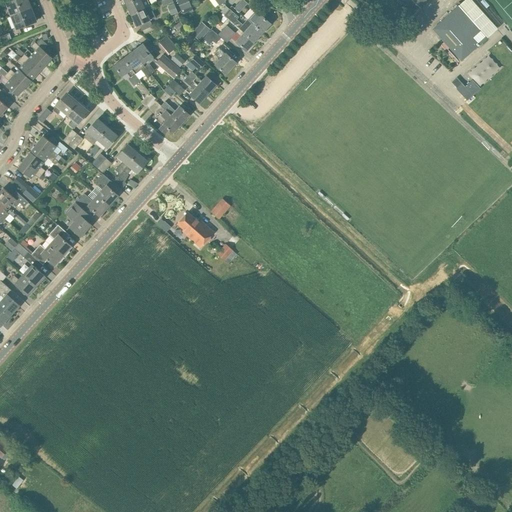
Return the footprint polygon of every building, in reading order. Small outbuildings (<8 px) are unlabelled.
[(15,0),(7,3),(12,16),(31,9),(27,0),(15,0)] [(136,0),(126,5),(131,15),(144,9),(150,6),(147,0),(136,0)] [(239,12),(248,3),(244,0),(241,0),(234,8),(239,12)] [(498,28),(472,0),(464,0),(433,28),(462,60),(498,28)] [(191,7),(190,2),(179,6),(181,11),(191,7)] [(174,3),(168,5),(172,14),(177,12),(174,3)] [(144,9),(131,15),(136,27),(140,25),(150,20),(156,17),(150,6),(144,9)] [(226,6),(220,12),(224,15),(229,9),(226,6)] [(36,21),(31,9),(12,16),(17,29),(36,21)] [(239,29),(243,25),(237,19),(239,17),(229,9),(224,15),(239,29)] [(256,10),(248,20),(252,23),(263,33),(271,24),(260,14),(256,10)] [(201,22),(191,33),(199,40),(209,29),(201,22)] [(252,23),(244,32),(255,42),(263,33),(252,23)] [(226,25),(218,34),(227,43),(236,33),(226,25)] [(212,29),(203,39),(210,44),(218,35),(212,29)] [(255,42),(244,32),(236,42),(247,52),(255,42)] [(9,33),(0,36),(0,42),(11,38),(9,33)] [(36,50),(33,54),(46,65),(52,57),(35,42),(32,46),(36,50)] [(133,51),(150,73),(154,70),(149,63),(155,59),(152,54),(151,55),(143,44),(133,51)] [(236,63),(226,53),(226,54),(219,48),(214,53),(221,59),(216,65),(226,74),(236,63)] [(16,52),(21,57),(24,53),(19,49),(16,52)] [(146,76),(150,73),(133,51),(124,58),(132,69),(136,74),(141,70),(146,76)] [(23,65),(19,69),(32,81),(39,73),(22,58),(21,58),(17,54),(14,58),(23,65)] [(25,54),(22,58),(39,73),(46,65),(33,54),(30,58),(25,54)] [(180,67),(184,62),(176,54),(172,59),(180,67)] [(181,71),(162,55),(155,63),(174,79),(181,71)] [(204,63),(195,55),(189,62),(190,61),(199,69),(204,63)] [(135,74),(136,74),(132,69),(124,58),(114,66),(122,77),(127,73),(130,77),(128,79),(134,86),(140,81),(135,74)] [(2,68),(0,69),(0,72),(10,81),(9,81),(6,85),(11,89),(15,93),(19,96),(26,88),(13,77),(9,74),(8,73),(2,68)] [(11,69),(8,73),(26,88),(32,81),(19,69),(16,74),(11,69)] [(192,72),(188,76),(208,94),(216,85),(206,76),(202,81),(192,72)] [(208,94),(188,76),(184,81),(194,90),(190,95),(200,104),(208,94)] [(458,79),(453,83),(455,85),(457,88),(456,89),(467,100),(478,91),(469,82),(465,86),(458,79)] [(173,80),(168,85),(180,95),(185,90),(173,80)] [(180,96),(180,95),(168,85),(163,90),(171,97),(176,92),(180,96)] [(146,106),(154,97),(149,92),(141,102),(146,106)] [(61,110),(67,115),(78,103),(67,93),(56,106),(53,110),(58,114),(61,110)] [(159,112),(167,120),(158,130),(164,136),(169,130),(173,133),(182,124),(161,105),(161,106),(155,100),(148,108),(156,115),(159,112)] [(165,101),(161,105),(182,124),(190,115),(179,106),(176,111),(165,101)] [(78,103),(67,115),(73,120),(69,124),(74,128),(78,124),(88,112),(78,103)] [(52,112),(47,108),(37,118),(42,123),(52,112)] [(88,131),(98,139),(107,128),(97,119),(88,131)] [(117,136),(107,128),(98,139),(108,148),(117,136)] [(63,140),(68,145),(77,134),(72,129),(63,140)] [(83,139),(77,134),(68,145),(74,149),(83,139)] [(57,146),(44,136),(37,144),(55,158),(58,154),(54,150),(57,146)] [(55,158),(37,144),(31,152),(45,163),(48,159),(52,162),(55,158)] [(123,160),(115,170),(120,174),(128,165),(138,153),(128,144),(118,156),(123,160)] [(45,163),(31,152),(25,161),(43,174),(46,170),(41,167),(45,163)] [(91,164),(98,169),(107,159),(100,153),(91,164)] [(120,174),(113,182),(122,190),(127,184),(125,182),(123,180),(128,174),(133,168),(138,173),(148,162),(138,153),(128,165),(120,174)] [(112,163),(107,159),(98,169),(103,174),(112,163)] [(40,178),(43,174),(25,161),(19,169),(32,179),(35,175),(40,178)] [(75,173),(81,166),(75,161),(69,168),(75,173)] [(98,197),(109,206),(118,195),(108,187),(112,182),(103,174),(94,183),(103,191),(98,197)] [(31,186),(18,175),(13,180),(26,191),(31,186)] [(26,191),(24,194),(33,202),(40,195),(31,186),(26,191)] [(0,192),(0,199),(9,208),(12,204),(16,207),(19,203),(24,207),(28,202),(16,191),(12,195),(4,188),(0,192)] [(100,217),(109,206),(98,197),(93,202),(84,194),(76,204),(85,211),(86,212),(89,208),(100,217)] [(219,220),(231,206),(222,198),(210,212),(219,220)] [(0,199),(0,213),(6,219),(9,215),(6,212),(9,208),(0,199)] [(81,216),(85,211),(76,204),(67,213),(76,221),(70,227),(81,237),(92,225),(81,216)] [(187,236),(201,220),(199,222),(188,212),(178,224),(189,234),(187,236)] [(52,219),(46,214),(41,219),(47,225),(52,219)] [(32,217),(27,223),(31,227),(37,221),(32,217)] [(214,232),(201,220),(187,236),(201,248),(214,232)] [(164,221),(160,226),(167,232),(171,227),(164,221)] [(64,256),(72,247),(65,240),(70,235),(58,225),(49,235),(54,240),(50,244),(64,256)] [(11,251),(13,249),(14,248),(17,244),(10,238),(4,245),(11,251)] [(19,242),(28,251),(30,249),(27,247),(29,244),(23,239),(19,242)] [(28,252),(19,243),(14,248),(19,253),(24,257),(28,252)] [(64,256),(50,244),(46,249),(41,245),(32,255),(43,265),(48,260),(55,266),(64,256)] [(233,251),(225,244),(217,253),(225,260),(233,251)] [(12,261),(19,253),(14,248),(13,249),(11,251),(7,256),(12,261)] [(33,265),(24,274),(37,286),(45,276),(34,266),(33,265)] [(28,296),(37,286),(24,274),(19,280),(15,276),(11,280),(16,284),(15,285),(28,296)] [(0,295),(4,299),(0,303),(0,306),(10,315),(19,305),(6,293),(10,289),(2,282),(2,281),(0,279),(1,281),(0,282),(0,295)] [(10,315),(0,306),(0,325),(1,326),(10,315)]
